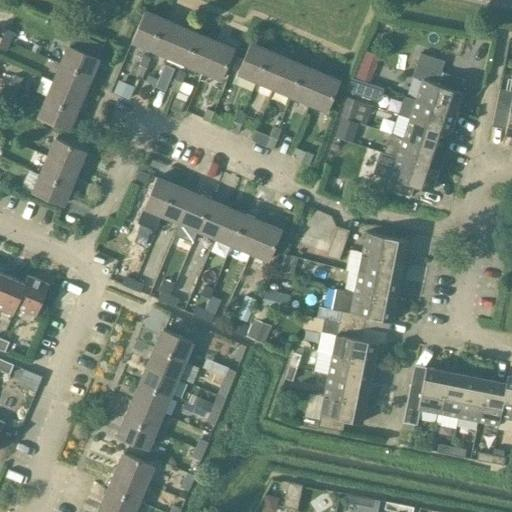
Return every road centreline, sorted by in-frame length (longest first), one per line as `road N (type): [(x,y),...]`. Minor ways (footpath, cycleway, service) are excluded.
road 1 (residential): [(280,185),(285,173),(151,118),(136,129),(79,265)]
road 2 (residential): [(91,289),(52,389),(57,419),(35,511)]
road 3 (residential): [(389,447),(412,342),(453,340)]
road 4 (residential): [(483,167),(502,38)]
